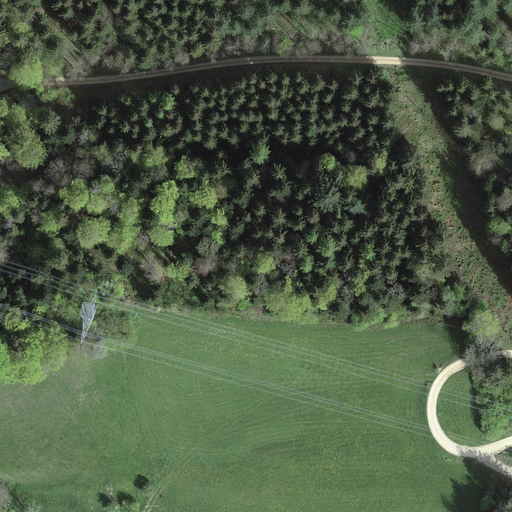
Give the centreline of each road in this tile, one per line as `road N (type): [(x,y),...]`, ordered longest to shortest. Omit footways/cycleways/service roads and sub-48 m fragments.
road 1 (track): [(0,87),(273,58),(390,60),(511,79)]
road 2 (track): [(511,354),(451,369),(435,387),(431,410),(443,441),(464,452),(511,440)]
